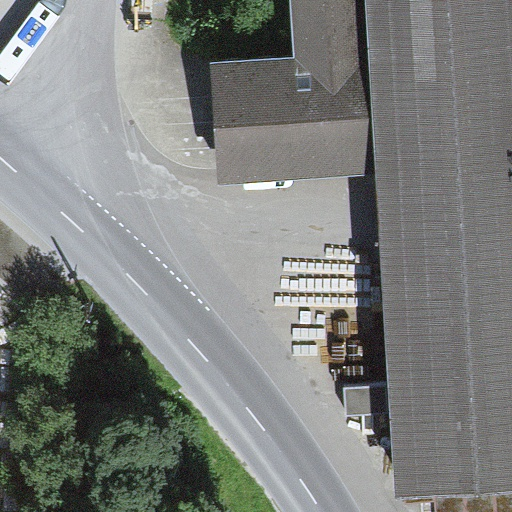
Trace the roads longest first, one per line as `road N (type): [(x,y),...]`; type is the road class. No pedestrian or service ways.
road 1 (tertiary): [(38,187),(177,324),(324,511)]
road 2 (residential): [(38,187),(82,0)]
